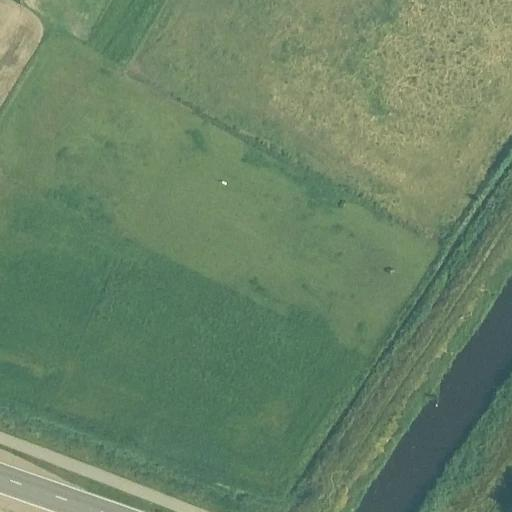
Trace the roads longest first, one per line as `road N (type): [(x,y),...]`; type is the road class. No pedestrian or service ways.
road 1 (track): [(511,220),(314,511)]
road 2 (unclassified): [(189,511),(0,440)]
